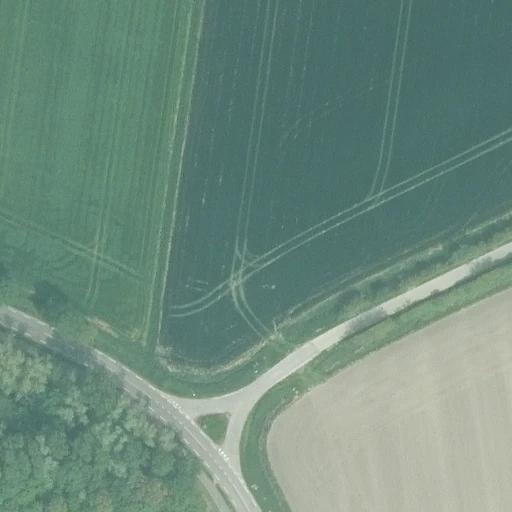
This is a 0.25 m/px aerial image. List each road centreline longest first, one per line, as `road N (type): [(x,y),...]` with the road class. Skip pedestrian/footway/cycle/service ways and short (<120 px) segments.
road 1 (unclassified): [(511,248),(344,328),(241,404)]
road 2 (tertiary): [(169,412),(84,355),(0,319)]
